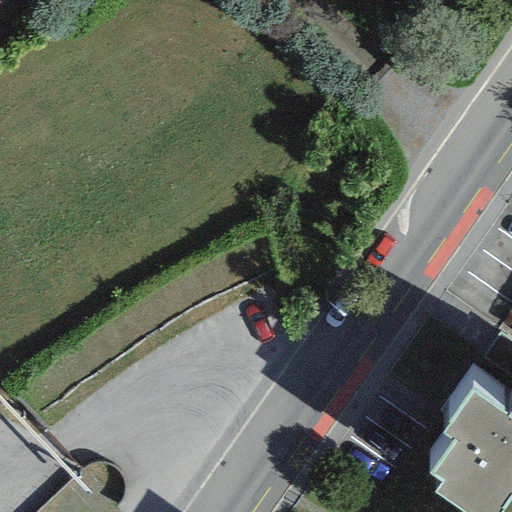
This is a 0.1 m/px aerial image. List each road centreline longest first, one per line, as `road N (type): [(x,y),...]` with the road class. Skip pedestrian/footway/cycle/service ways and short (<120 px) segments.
road 1 (residential): [(511,81),(216,511)]
road 2 (unknown): [(274,427),(169,358),(140,355),(70,389),(9,436),(0,434)]
